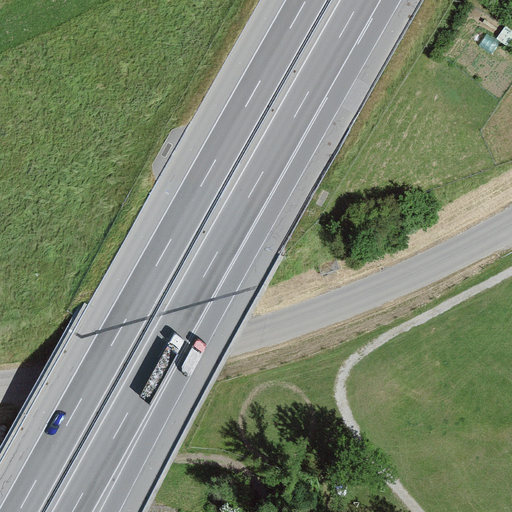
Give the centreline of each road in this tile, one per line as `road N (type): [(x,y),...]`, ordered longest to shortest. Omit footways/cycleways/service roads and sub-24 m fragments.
road 1 (motorway): [(305,0),(19,511)]
road 2 (motorway): [(274,0),(0,483)]
road 3 (residential): [(0,384),(119,368),(277,325),(414,275),(511,221)]
road 4 (motorway): [(71,511),(241,209)]
road 5 (motorway): [(102,511),(241,209)]
road 6 (motorway): [(241,209),(360,0)]
